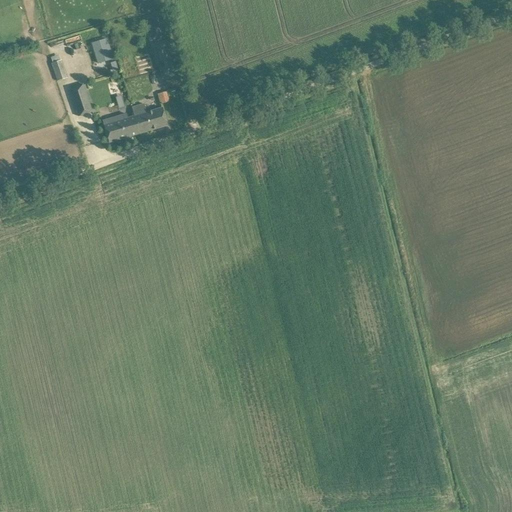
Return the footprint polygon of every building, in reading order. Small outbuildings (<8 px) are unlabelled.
[(162,38),(158,24),(149,27),(152,40),(162,38)] [(107,40),(92,44),(98,63),(113,59),(107,40)] [(175,77),(165,42),(151,46),(162,81),(175,77)] [(67,79),(63,66),(61,60),(53,63),(51,64),(53,70),(57,82),(67,79)] [(92,112),(83,85),(68,89),(77,117),(92,112)] [(166,92),(159,94),(162,104),(169,102),(166,92)] [(147,113),(144,104),(132,108),(134,116),(127,118),(127,114),(115,118),(116,121),(104,125),(106,133),(109,143),(140,134),(168,125),(162,108),(153,111),(147,113)]
